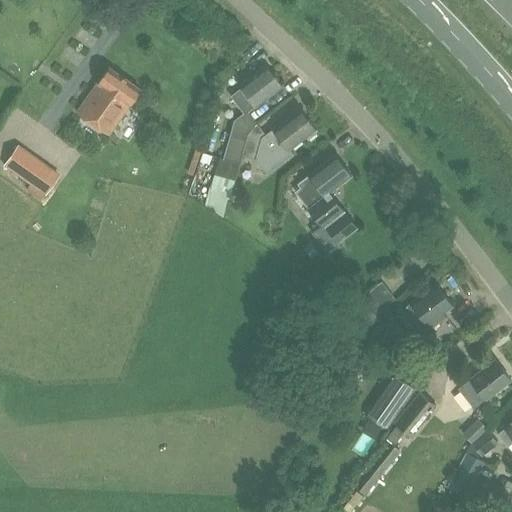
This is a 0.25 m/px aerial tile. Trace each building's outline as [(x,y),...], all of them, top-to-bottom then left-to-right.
[(250,128),(255,122),(248,112),(282,85),(265,64),(239,85),(241,87),(231,96),(244,112),(233,121),(223,158),(219,157),(215,174),(236,179),(242,155),(250,128)] [(78,113),(108,135),(130,103),(131,104),(140,89),(108,68),(98,82),(99,83),(78,113)] [(284,88),(266,101),(275,114),(293,101),(284,88)] [(265,134),(255,122),(250,128),(242,155),(255,159),(267,173),(294,153),(290,148),(315,128),(299,107),(265,134)] [(139,113),(124,132),(134,140),(150,122),(139,113)] [(3,164),(46,194),(60,175),(17,144),(3,164)] [(299,187),(294,191),(308,208),(329,192),(351,174),(334,154),(297,184),(299,187)] [(205,205),(223,216),(228,198),(209,186),(205,205)] [(329,192),(308,208),(320,223),(322,221),(337,241),(356,226),(329,192)] [(396,314),(409,332),(413,328),(416,331),(425,324),(429,328),(446,315),(443,311),(452,304),(437,283),(396,314)] [(321,328),(337,349),(378,318),(376,316),(377,315),(360,295),(332,317),(333,318),(321,328)] [(361,348),(369,361),(383,350),(404,332),(392,317),(372,334),(373,336),(365,342),(366,344),(361,348)] [(458,387),(473,406),(484,397),(485,399),(510,379),(494,359),(469,378),(469,379),(458,387)] [(365,412),(386,427),(413,387),(392,373),(365,412)] [(386,437),(395,443),(405,431),(411,435),(436,404),(419,391),(394,423),(396,425),(386,437)] [(511,418),(504,425),(505,427),(497,433),(507,445),(511,441),(511,418)] [(459,463),(478,473),(485,462),(476,457),(479,453),(481,456),(498,443),(487,428),(472,442),(469,445),(464,454),(461,460),(459,463)] [(357,486),(369,495),(375,487),(373,486),(401,450),(393,443),(357,486)] [(478,473),(459,463),(446,487),(466,497),(478,473)] [(363,495),(356,489),(342,507),(349,511),(363,495)]
